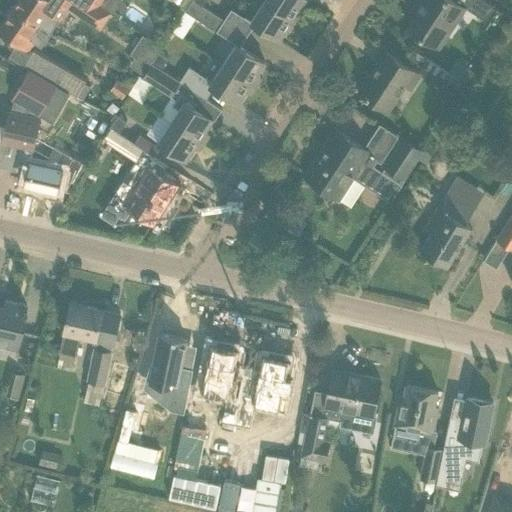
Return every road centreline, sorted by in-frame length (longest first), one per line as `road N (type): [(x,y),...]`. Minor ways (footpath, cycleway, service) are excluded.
road 1 (tertiary): [(511,351),(188,274)]
road 2 (residential): [(188,274),(362,0)]
road 3 (tertiary): [(188,274),(0,230)]
